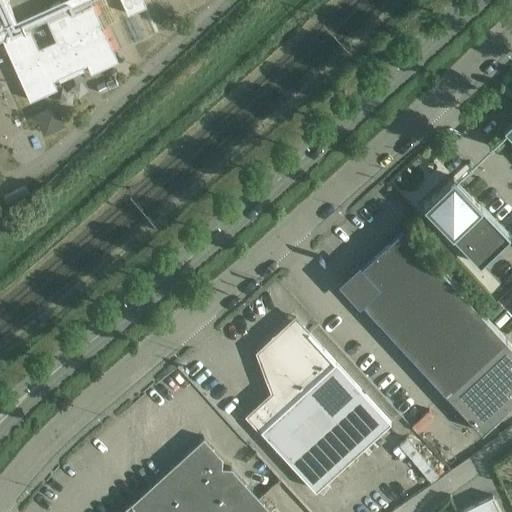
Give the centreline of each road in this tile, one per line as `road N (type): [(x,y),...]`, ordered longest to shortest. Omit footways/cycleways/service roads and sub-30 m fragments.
road 1 (residential): [(0,505),(34,458),(511,28)]
road 2 (tertiary): [(27,392),(309,153),(472,0)]
road 3 (residential): [(511,437),(422,500),(418,511)]
